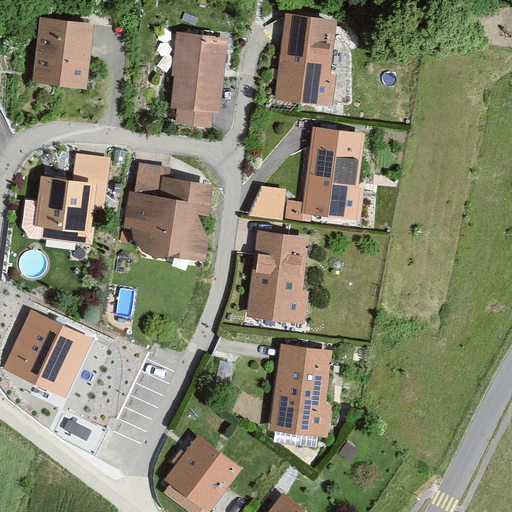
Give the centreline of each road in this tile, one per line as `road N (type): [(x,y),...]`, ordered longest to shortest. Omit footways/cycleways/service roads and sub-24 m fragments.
road 1 (residential): [(131,503),(223,282),(235,171),(191,149),(55,130),(28,141),(10,162),(0,239)]
road 2 (residential): [(0,407),(131,503)]
road 3 (tertiary): [(511,372),(439,511)]
